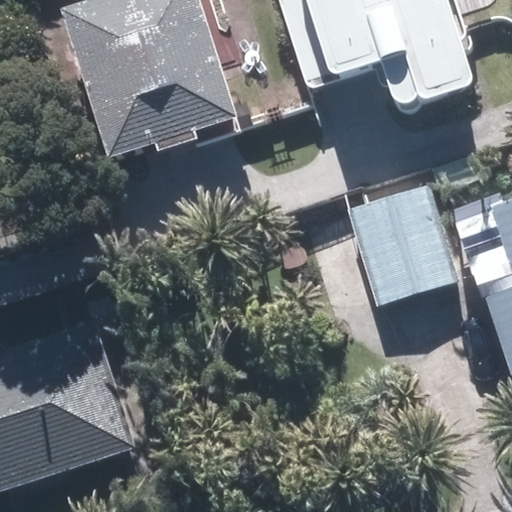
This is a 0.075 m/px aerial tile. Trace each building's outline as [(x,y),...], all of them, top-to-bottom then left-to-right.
[(225,118),(187,0),(86,0),(47,13),(95,161),(141,146),(144,156),(182,144),(178,133),(225,118)] [(278,0),(274,2),(304,90),(369,69),(379,102),(382,105),(386,108),(391,108),(394,108),(398,106),(400,103),(402,99),(402,95),(404,99),(406,102),(410,104),(413,104),(452,90),(454,88),(457,87),(458,84),(457,79),(447,45),(459,41),(446,1),(444,0),(278,0)] [(478,154),(425,172),(433,196),(486,177),(478,154)] [(454,285),(425,190),(347,213),(345,206),(300,220),(330,315),(369,303),(372,310),(454,285)] [(511,200),(494,207),(491,197),(444,212),(499,377),(511,372),(511,200)] [(0,494),(132,452),(90,322),(0,350),(0,494)] [(425,446),(415,410),(354,428),(364,464),(425,446)]
